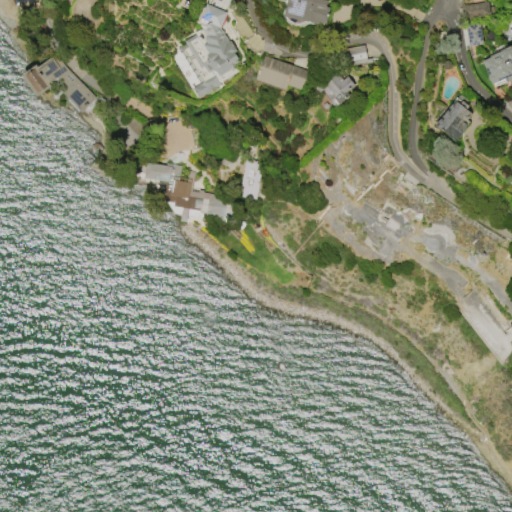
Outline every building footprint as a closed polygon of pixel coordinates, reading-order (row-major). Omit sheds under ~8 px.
[(285,0),(317,0),(317,1),(328,4),(323,27),(314,25),(313,27),(280,20),(285,0)] [(462,4),(463,18),(488,15),(486,2),(462,4)] [(225,12),(204,3),(198,20),(202,27),(187,37),(182,50),(202,81),(190,88),(197,99),(220,85),(212,72),(218,75),(238,62),(233,53),(234,50),(219,27),(225,12)] [(465,25),(466,45),(480,44),(479,24),(465,25)] [(348,63),(365,61),(363,45),(346,47),(348,63)] [(487,56),(503,49),(502,48),(509,45),(510,48),(510,47),(511,50),(511,49),(511,81),(505,85),(504,82),(493,87),(492,84),(490,84),(489,81),(488,82),(485,75),(486,75),(480,61),(488,57),(487,56)] [(33,96),(18,74),(33,63),(34,66),(54,52),(67,71),(94,97),(79,112),(51,84),(33,96)] [(262,55),(305,70),(298,89),(285,84),(283,89),(254,79),(262,55)] [(318,86),(332,105),(355,87),(345,75),(338,80),(333,74),(318,86)] [(453,141),(432,124),(438,117),(440,118),(441,118),(439,116),(445,108),(446,110),(448,108),(446,107),(450,102),(451,103),(458,94),(465,100),(463,102),(466,105),(463,109),(469,113),(464,119),(467,121),(464,124),(465,125),(453,141)] [(496,106),(509,129),(511,126),(511,112),(506,101),(496,106)] [(239,186),(244,159),(256,162),(255,169),(257,169),(256,172),(257,174),(259,174),(254,199),(239,196),(241,187),(239,186)] [(142,178),(144,162),(169,166),(167,182),(142,178)] [(222,214),(225,196),(189,191),(190,182),(171,179),(167,206),(222,214)]
